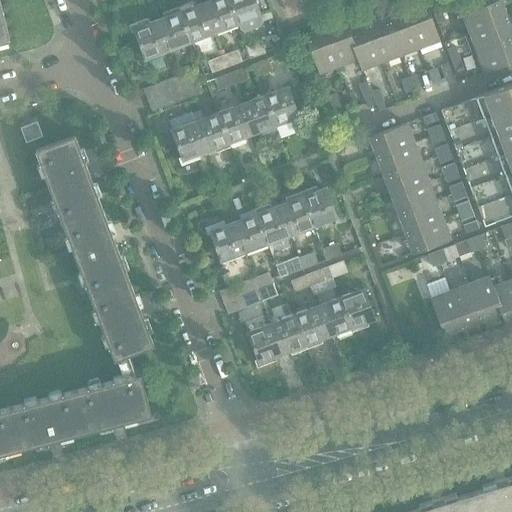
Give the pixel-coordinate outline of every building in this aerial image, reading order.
[(237,24),(228,0),(209,0),(203,3),(214,33),(237,24)] [(261,15),(255,0),(228,0),(237,24),(261,15)] [(507,19),(503,7),(499,0),(495,0),(462,12),(470,32),(507,19)] [(214,33),(203,3),(195,5),(194,1),(178,7),(191,41),(214,33)] [(0,2),(0,42),(10,40),(0,2)] [(439,39),(427,6),(425,2),(405,10),(419,47),(439,39)] [(191,41),(178,7),(163,13),(165,17),(157,20),(168,50),(191,41)] [(446,21),(441,8),(433,10),(437,24),(446,21)] [(419,47),(405,10),(386,17),(400,54),(419,47)] [(400,54),(386,17),(367,24),(381,61),(400,54)] [(168,50),(157,20),(149,23),(147,18),(129,25),(131,32),(134,31),(144,59),(168,50)] [(511,38),(511,32),(511,30),(507,19),(470,32),(477,52),(511,38)] [(358,58),(349,35),(350,34),(349,30),(346,22),(345,20),(325,28),(339,65),(357,58),(358,58)] [(381,61),(367,24),(356,28),(349,30),(350,34),(349,35),(358,58),(357,58),(361,69),(381,61)] [(339,65),(325,28),(305,35),(306,39),(319,73),(339,65)] [(511,38),(477,52),(484,72),(511,61),(511,38)] [(265,53),(261,42),(246,47),(250,58),(265,53)] [(460,58),(455,46),(447,49),(452,61),(460,58)] [(241,62),(237,50),(222,56),(227,67),(241,62)] [(227,67),(222,56),(208,61),(212,72),(227,67)] [(465,71),(460,58),(452,61),(457,74),(465,71)] [(271,70),(267,59),(252,64),(256,75),(271,70)] [(453,75),(448,63),(440,66),(445,79),(453,75)] [(248,78),(244,67),(229,73),(233,84),(248,78)] [(196,82),(192,70),(178,76),(182,87),(196,82)] [(233,84),(229,73),(214,79),(218,89),(233,84)] [(421,87),(417,75),(409,78),(414,90),(421,87)] [(148,100),(182,87),(178,76),(143,89),(148,100)] [(414,90),(409,78),(402,80),(406,93),(414,90)] [(201,93),(196,82),(182,87),(186,98),(201,93)] [(371,94),(366,82),(358,85),(363,97),(371,94)] [(511,82),(475,97),(498,158),(511,194),(511,82)] [(299,116),(288,86),(264,95),(276,129),(292,123),(290,119),(299,116)] [(152,111),(186,98),(182,87),(148,100),(152,111)] [(383,101),(379,89),(371,92),(376,104),(383,101)] [(340,106),(335,93),(327,96),(332,109),(340,106)] [(276,129),(264,95),(241,103),(252,133),(260,131),(261,135),(276,129)] [(511,215),(511,194),(498,158),(475,97),(441,110),(485,226),(511,215)] [(252,133),(241,103),(218,112),(231,146),(246,141),(244,136),(252,133)] [(231,146),(218,112),(194,121),(205,151),(214,148),(215,152),(231,146)] [(438,120),(435,112),(423,117),(425,125),(438,120)] [(43,136),(37,121),(20,127),(26,142),(43,136)] [(205,151),(194,121),(171,130),(181,157),(179,158),(181,165),(200,158),(198,154),(205,151)] [(414,142),(406,123),(369,137),(370,138),(377,157),(414,142)] [(443,132),(440,124),(427,129),(430,136),(443,132)] [(446,140),(443,132),(430,136),(433,144),(446,140)] [(102,208),(88,172),(74,135),(35,150),(59,214),(62,213),(66,221),(102,208)] [(421,161),(414,142),(377,157),(384,176),(421,161)] [(450,151),(447,143),(434,148),(437,155),(450,151)] [(453,158),(450,151),(437,155),(440,163),(453,158)] [(428,181),(421,161),(384,176),(391,195),(428,181)] [(457,170),(454,162),(441,167),(444,175),(457,170)] [(460,178),(457,170),(444,175),(447,182),(460,178)] [(435,200),(428,181),(391,195),(398,214),(435,200)] [(464,189),(461,181),(448,186),(451,194),(464,189)] [(337,217),(326,187),(317,190),(316,186),(300,192),(313,226),(337,217)] [(467,197),(464,189),(451,194),(454,202),(467,197)] [(313,226),(300,192),(285,198),(287,202),(279,205),(290,235),(313,226)] [(442,219),(435,200),(398,214),(405,233),(442,219)] [(471,208),(468,200),(456,205),(458,213),(471,208)] [(290,235),(279,205),(271,208),(270,203),(254,209),(267,243),(290,235)] [(129,281),(116,245),(102,208),(66,221),(62,223),(86,287),(90,285),(93,294),(129,281)] [(474,216),(471,208),(458,213),(461,221),(474,216)] [(267,243),(254,209),(239,215),(240,219),(232,223),(243,252),(267,243)] [(450,239),(442,219),(405,233),(410,244),(413,253),(450,239)] [(479,228),(476,220),(463,225),(466,233),(479,228)] [(243,252),(232,223),(225,225),(223,221),(205,228),(207,234),(210,233),(220,261),(243,252)] [(511,246),(511,222),(500,227),(508,248),(511,246)] [(486,247),(481,234),(474,237),(479,249),(486,247)] [(479,249),(474,237),(466,240),(471,253),(479,249)] [(341,255),(337,243),(321,249),(326,260),(341,255)] [(459,257),(455,244),(436,251),(440,264),(459,257)] [(440,264),(436,251),(428,254),(432,267),(440,264)] [(318,263),(313,252),(298,257),(303,269),(318,263)] [(303,269),(298,257),(284,263),(288,274),(303,269)] [(347,272),(343,261),(328,266),(333,278),(347,272)] [(324,280),(320,269),(305,275),(309,286),(324,280)] [(273,284),(269,272),(252,278),(257,290),(273,284)] [(309,286),(305,275),(290,281),(294,292),(309,286)] [(501,313),(492,286),(489,276),(469,283),(483,320),(501,313)] [(224,302),(257,290),(252,278),(219,291),(224,302)] [(511,321),(511,284),(510,280),(492,286),(501,313),(505,324),(511,321)] [(153,345),(143,318),(129,281),(93,294),(90,296),(114,359),(117,358),(128,354),(153,345)] [(483,320),(469,283),(450,290),(464,327),(483,320)] [(277,295),(273,284),(257,290),(261,301),(277,295)] [(375,318),(363,288),(340,297),(353,331),(368,325),(366,321),(375,318)] [(228,313),(261,301),(257,290),(224,302),(228,313)] [(464,327),(450,290),(430,298),(444,335),(464,327)] [(353,331),(340,297),(316,306),(328,335),(336,333),(337,337),(353,331)] [(328,335),(316,306),(293,315),(307,348),(322,343),(320,338),(328,335)] [(307,348),(293,315),(271,323),(282,353),(290,350),(291,354),(307,348)] [(282,353),(271,323),(247,332),(257,359),(254,360),(257,367),(276,360),(274,356),(282,353)] [(84,431),(150,414),(140,373),(136,374),(128,354),(117,358),(124,377),(74,390),(84,431)] [(84,431),(74,390),(10,407),(21,448),(84,431)] [(0,452),(21,448),(10,407),(0,409),(0,452)] [(511,511),(511,480),(469,493),(474,511),(511,511)] [(474,511),(469,493),(407,511),(474,511)]
